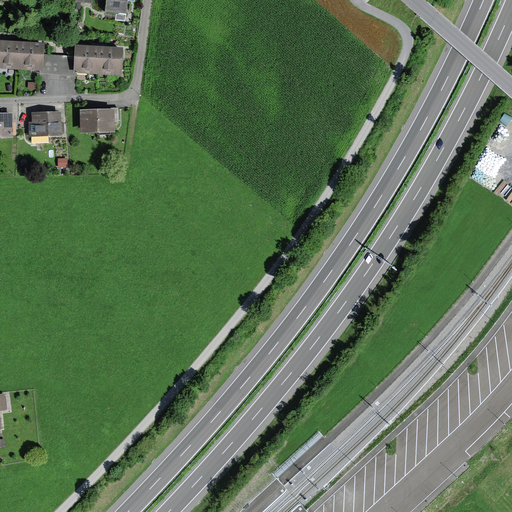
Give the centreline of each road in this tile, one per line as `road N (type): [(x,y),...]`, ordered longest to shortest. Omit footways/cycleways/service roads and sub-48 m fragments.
road 1 (track): [(61,511),(252,298),(340,170),(405,37),(353,0)]
road 2 (motorway): [(483,0),(392,179),(337,261),(124,511)]
road 3 (motorway): [(172,511),(360,288),(416,202),(511,12)]
road 4 (residential): [(0,103),(127,97),(143,0)]
